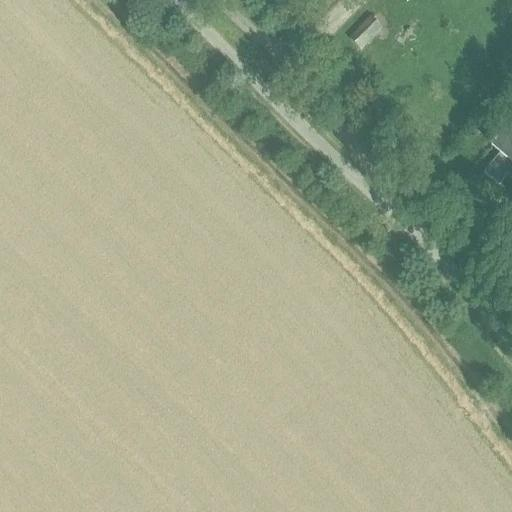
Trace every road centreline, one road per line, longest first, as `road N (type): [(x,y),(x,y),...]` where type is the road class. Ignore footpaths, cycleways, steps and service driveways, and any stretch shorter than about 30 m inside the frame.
road 1 (unclassified): [(376,197),(177,0)]
road 2 (unclassified): [(376,197),(373,175),(300,57),(216,0)]
road 3 (unclassified): [(511,345),(376,197)]
